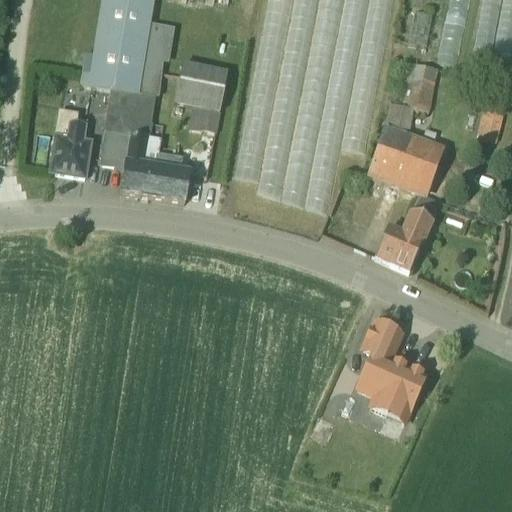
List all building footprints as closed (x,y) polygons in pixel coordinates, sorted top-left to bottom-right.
[(103,0),(90,81),(96,81),(95,93),(111,95),(104,135),(129,139),(135,105),(136,99),(140,77),(142,59),(147,30),(149,20),(152,1),(152,0),(103,0)] [(172,24),(149,20),(147,30),(170,34),(172,24)] [(433,24),(416,22),(411,54),(428,56),(433,24)] [(170,34),(147,30),(142,59),(160,62),(160,63),(165,64),(170,34)] [(438,63),(407,57),(396,109),(396,110),(416,115),(427,117),(438,63)] [(160,62),(142,59),(140,77),(158,80),(160,63),(160,62)] [(204,73),(182,68),(175,107),(193,111),(193,110),(197,111),(204,73)] [(225,78),(204,73),(197,111),(204,113),(218,116),(225,78)] [(158,80),(140,77),(136,99),(155,101),(158,80)] [(90,81),(83,79),(81,91),(95,93),(96,81),(90,81)] [(155,101),(136,99),(135,105),(129,139),(148,142),(155,101)] [(416,115),(396,110),(396,109),(390,108),(385,135),(368,181),(369,181),(373,183),(383,186),(392,163),(407,168),(398,192),(422,201),(439,154),(409,144),(411,138),(416,115)] [(197,111),(193,110),(193,111),(190,127),(201,129),(204,115),(204,113),(197,111)] [(218,117),(204,115),(201,129),(198,147),(200,148),(212,150),(218,117)] [(500,120),(483,116),(476,143),(494,147),(500,120)] [(83,133),(69,130),(67,144),(81,146),(83,133)] [(129,139),(127,150),(146,153),(147,144),(148,142),(129,139)] [(67,144),(55,142),(49,178),(84,183),(89,147),(81,146),(67,144)] [(157,145),(147,144),(146,153),(143,171),(152,172),(157,145)] [(114,148),(104,146),(100,169),(111,170),(114,148)] [(127,150),(114,148),(111,170),(123,172),(127,150)] [(212,150),(200,148),(197,165),(208,167),(212,150)] [(146,153),(127,150),(123,172),(120,197),(148,202),(153,172),(152,172),(143,171),(146,153)] [(407,168),(392,163),(383,186),(398,192),(407,168)] [(188,178),(153,172),(148,202),(183,208),(188,178)] [(368,181),(344,180),(340,189),(359,196),(365,192),(367,186),(369,181),(368,181)] [(359,196),(340,189),(329,219),(347,226),(359,196)] [(401,239),(387,233),(375,262),(408,277),(430,225),(410,217),(401,239)] [(400,339),(373,327),(361,354),(372,359),(373,358),(389,365),(400,339)] [(389,365),(373,358),(372,359),(357,393),(374,401),(369,412),(386,420),(391,409),(408,417),(424,381),(389,365)] [(408,417),(391,409),(386,420),(403,428),(408,417)]
